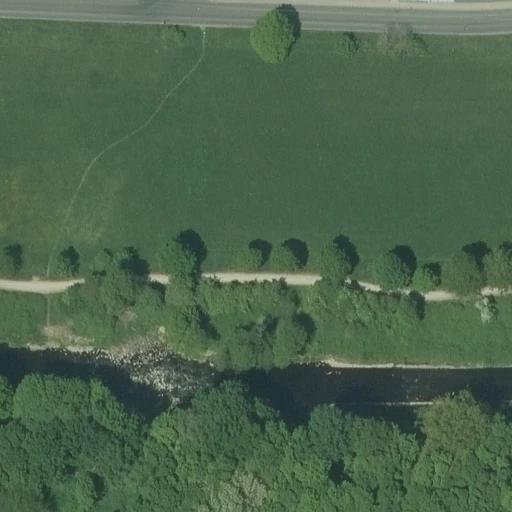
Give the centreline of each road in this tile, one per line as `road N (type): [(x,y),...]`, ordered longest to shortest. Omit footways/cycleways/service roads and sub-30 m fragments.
road 1 (unclassified): [(511,25),(167,15)]
road 2 (unclassified): [(167,15),(0,8)]
